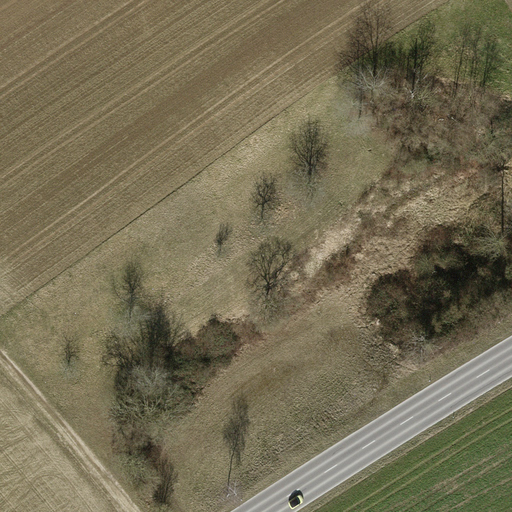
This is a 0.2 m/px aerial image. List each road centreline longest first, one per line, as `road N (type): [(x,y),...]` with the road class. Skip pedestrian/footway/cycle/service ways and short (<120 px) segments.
road 1 (primary): [(265,511),(511,356)]
road 2 (track): [(134,511),(0,351)]
